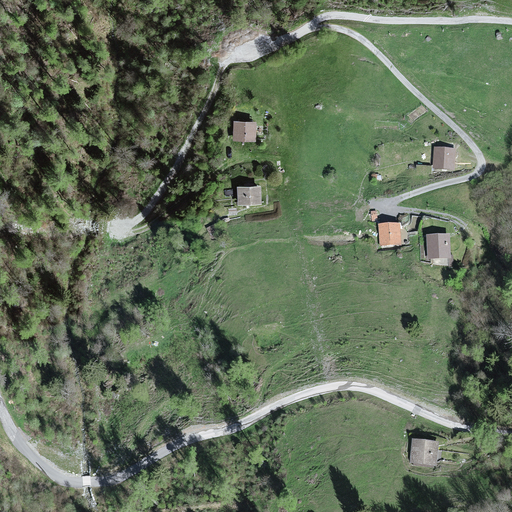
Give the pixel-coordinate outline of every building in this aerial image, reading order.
[(256,123),(233,122),(233,141),(256,142),(256,123)] [(456,151),(435,151),(434,172),(456,172),(456,151)] [(260,187),(236,188),(237,207),(261,206),(260,187)] [(401,226),(380,227),(381,251),(402,250),(401,226)] [(450,238),(428,238),(428,261),(451,260),(450,238)] [(439,440),(412,438),(410,463),(413,463),(413,465),(433,467),(433,465),(437,465),(437,461),(441,462),(442,451),(438,450),(439,440)]
